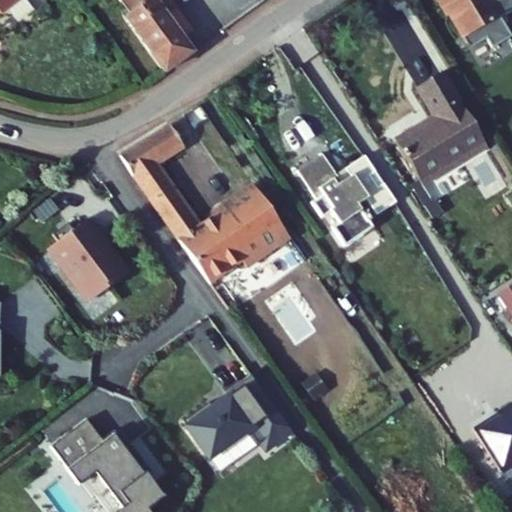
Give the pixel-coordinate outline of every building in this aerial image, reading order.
[(0,0),(0,11),(13,0),(21,10),(33,0),(0,0)] [(118,0),(124,7),(119,12),(166,75),(194,54),(165,16),(171,11),(162,0),(118,0)] [(511,0),(435,0),(443,13),(446,11),(466,44),(483,34),(488,44),(508,32),(497,14),(510,6),(511,8),(511,0)] [(387,149),(411,189),(440,171),(443,176),(481,154),(436,79),(410,94),(428,125),(387,149)] [(258,185),(203,225),(160,165),(189,144),(174,123),(123,160),(212,284),(247,259),(251,266),(294,235),(258,185)] [(336,228),(347,245),(375,227),(361,205),(369,200),(381,217),(400,205),(368,158),(349,171),(354,179),(346,183),(326,153),(300,171),(320,200),(313,205),(323,219),(333,213),(341,225),(336,228)] [(95,230),(82,214),(66,226),(62,220),(46,231),(51,238),(42,245),(56,262),(58,260),(86,296),(122,268),(105,246),(102,248),(91,233),(95,230)] [(511,286),(502,293),(511,308),(511,286)] [(182,420),(208,455),(243,430),(253,444),(277,428),(266,413),(270,411),(245,375),(182,420)] [(102,438),(86,418),(50,447),(69,470),(80,460),(103,489),(97,494),(111,511),(154,511),(150,506),(165,493),(154,479),(152,481),(124,447),(126,445),(113,429),(102,438)]
